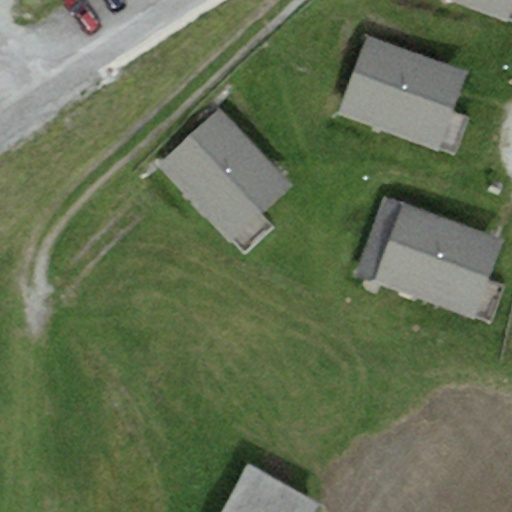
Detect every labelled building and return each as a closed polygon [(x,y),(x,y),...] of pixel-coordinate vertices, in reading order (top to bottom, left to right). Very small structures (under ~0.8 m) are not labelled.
[(511,2),(511,0),(458,0),(507,18),(511,2)] [(466,71),(365,33),(336,111),(437,149),(466,71)] [(290,185),(217,109),(157,165),(230,242),(290,185)] [(502,239),(382,196),(354,274),(474,317),(502,239)] [(315,511),(320,504),(247,465),(222,511),(315,511)]
